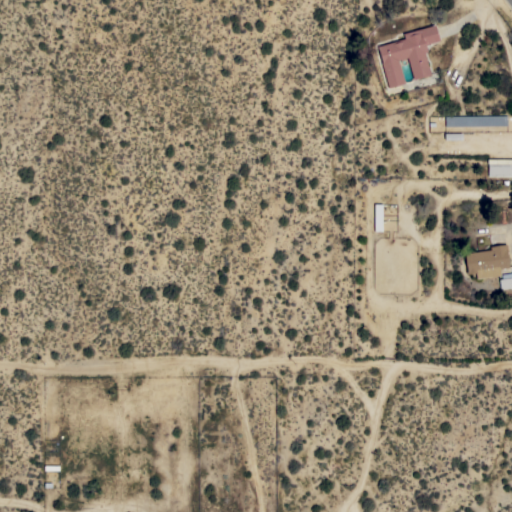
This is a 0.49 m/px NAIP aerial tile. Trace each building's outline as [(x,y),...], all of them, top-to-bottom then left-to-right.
[(434,24),(439,40),(425,44),(427,51),(424,52),(430,74),(413,79),(407,57),(397,60),(404,83),(388,87),(381,62),(382,62),(377,46),(404,38),(402,33),(434,24)] [(506,115),(506,125),(445,126),(445,116),(506,115)] [(511,158),(511,176),(487,176),(487,163),(487,158),(511,158)] [(374,231),(374,203),(382,203),(381,231),(374,231)] [(490,246),(506,244),(507,251),(506,251),(509,266),(499,268),(500,274),(476,278),(475,272),(466,273),(466,270),(467,270),(464,253),(490,249),(490,246)] [(499,279),(501,278),(501,274),(511,271),(511,286),(500,288),(499,279)]
